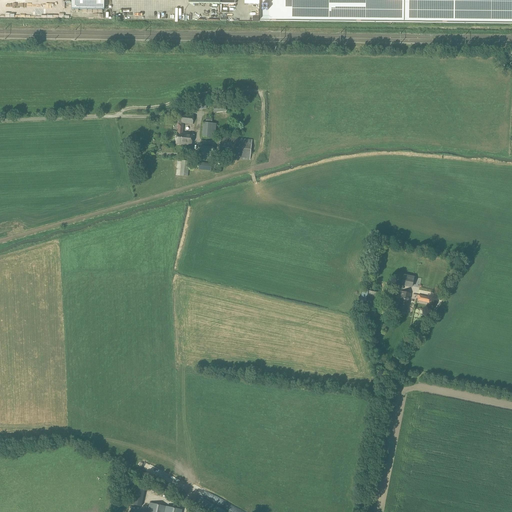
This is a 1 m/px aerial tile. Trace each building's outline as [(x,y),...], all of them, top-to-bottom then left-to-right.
[(71,0),(72,9),(104,10),(104,0),(71,0)] [(511,0),(261,0),(262,22),(324,21),(450,23),(511,23),(511,0)] [(178,132),(177,132),(176,144),(191,145),(193,134),(183,132),(184,124),(181,124),(181,123),(193,125),(194,115),(182,113),(182,119),(179,119),(178,132)] [(203,123),(202,139),(215,140),(216,127),(218,127),(218,124),(217,124),(212,123),(213,118),(206,117),(206,123),(203,123)] [(252,140),(221,136),(219,157),(250,160),(252,140)] [(213,147),(201,145),(200,158),(212,159),(213,147)] [(190,161),(182,161),(180,176),(188,177),(190,161)] [(212,163),(199,162),(199,170),(211,171),(212,163)] [(379,293),(364,290),(360,306),(376,309),(379,293)] [(399,304),(398,311),(406,313),(408,306),(411,294),(402,292),(399,304)] [(419,295),(418,295),(417,300),(432,304),(433,298),(419,295)] [(146,487),(136,485),(131,505),(142,507),(146,487)] [(181,511),(182,510),(167,507),(167,506),(150,503),(147,511),(181,511)]
